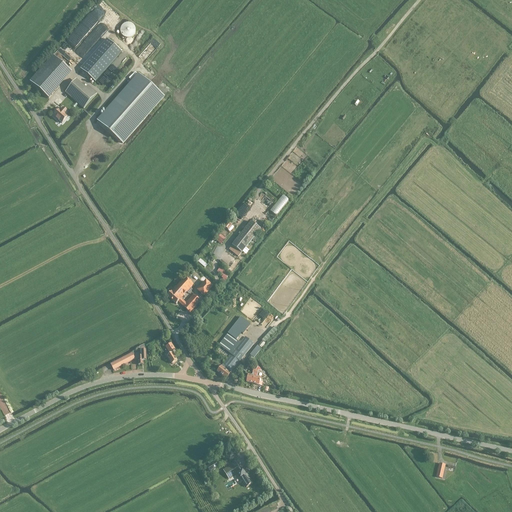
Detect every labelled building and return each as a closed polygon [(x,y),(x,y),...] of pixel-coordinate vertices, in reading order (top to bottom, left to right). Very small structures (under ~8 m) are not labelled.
[(134,27),(133,26),(132,25),(131,24),(130,24),(129,24),(128,24),(127,24),(126,24),(125,25),(124,25),(123,26),(122,27),(122,28),(121,28),(121,29),(121,30),(121,31),(121,32),(121,33),(121,34),(121,35),(122,35),(123,37),(124,38),(125,38),(126,38),(127,39),(128,39),(129,39),(130,39),(131,38),(132,38),(132,37),(133,37),(134,36),(134,35),(135,35),(135,34),(135,33),(135,32),(135,31),(135,30),(135,29),(134,28),(134,27)] [(96,83),(113,64),(122,53),(107,40),(81,70),(96,83)] [(72,73),(53,56),(30,83),(48,99),(72,73)] [(139,75),(98,122),(123,144),(165,97),(139,75)] [(86,89),(77,80),(64,94),(83,111),(98,95),(88,86),(86,89)] [(60,110),(53,117),(62,124),(68,117),(67,116),(69,113),(63,108),(61,111),(60,110)] [(283,196),(271,211),(277,216),(290,201),(283,196)] [(260,230),(250,223),(232,247),(241,254),(260,230)] [(221,235),(217,240),(221,244),(226,239),(221,235)] [(221,268),(217,273),(223,277),(222,278),(223,279),(222,281),(224,283),(228,279),(227,279),(229,275),(227,273),(224,270),(221,268)] [(185,277),(167,297),(176,305),(178,303),(191,314),(201,302),(194,295),(186,303),(182,300),(183,299),(182,298),(185,295),(184,295),(186,293),(187,293),(189,294),(193,290),(191,289),(194,285),(185,277)] [(205,298),(214,288),(207,281),(197,291),(205,298)] [(222,367),(217,373),(227,380),(231,375),(229,373),(231,371),(232,372),(253,345),(245,338),(240,344),(236,341),(241,334),(243,336),(250,326),(240,319),(219,346),(231,356),(224,365),(222,367)] [(274,327),(261,340),(264,343),(265,344),(278,331),(274,327)] [(172,364),(176,362),(177,361),(173,354),(174,353),(172,351),(176,349),(172,343),(166,347),(170,353),(169,353),(170,355),(167,357),(172,364)] [(139,366),(143,365),(144,365),(144,361),(147,361),(146,351),(144,346),(140,348),(140,357),(138,357),(139,366)] [(257,355),(261,350),(258,347),(256,349),(251,357),(254,359),(257,355)] [(114,371),(130,362),(135,360),(132,354),(111,365),(114,371)] [(246,373),(254,360),(254,359),(250,357),(242,371),(246,373)] [(249,375),(247,383),(253,385),(257,370),(254,370),(252,376),(249,375)] [(257,370),(253,385),(260,386),(262,386),(263,383),(260,382),(261,378),(257,377),(259,371),(257,370)] [(230,462),(236,458),(232,451),(226,455),(230,462)] [(210,473),(218,467),(215,462),(207,467),(210,473)] [(229,480),(242,472),(236,463),(224,471),(229,480)] [(446,466),(440,465),(437,479),(443,480),(446,466)] [(253,484),(247,475),(240,480),(242,482),(243,481),(247,488),(253,484)]
